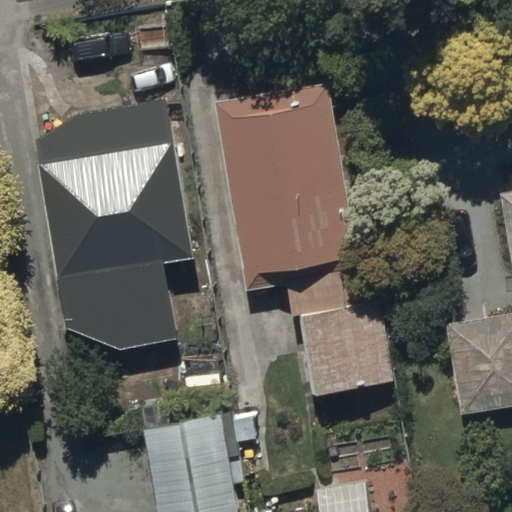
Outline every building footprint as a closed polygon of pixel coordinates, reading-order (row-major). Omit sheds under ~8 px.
[(331,89),(216,110),(249,298),(290,291),(296,323),(305,321),(320,407),(395,394),(376,289),(367,291),(331,89)] [(198,267),(168,106),(108,117),(116,160),(39,174),(61,294),(65,293),(73,335),(127,324),(132,352),(180,343),(171,297),(147,301),(143,277),(198,267)] [(511,198),(502,200),(511,259),(511,198)] [(511,320),(448,328),(460,421),(511,413),(511,320)] [(241,511),(222,419),(141,435),(157,511),(241,511)] [(373,511),(370,487),(322,493),(323,511),(373,511)]
